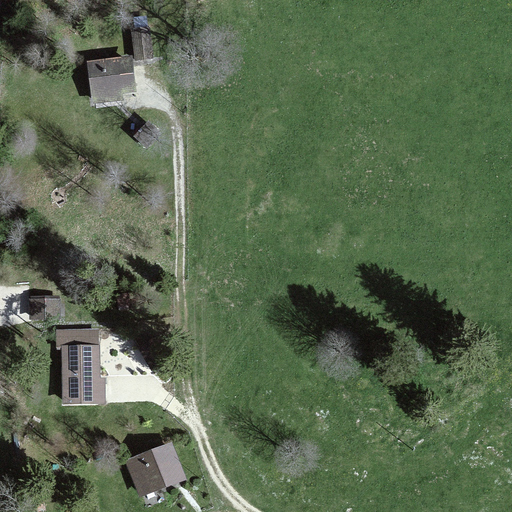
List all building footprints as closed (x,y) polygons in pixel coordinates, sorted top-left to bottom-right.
[(132,32),(133,65),(149,65),(148,32),(132,32)] [(126,65),(89,65),(89,92),(126,92),(126,65)] [(146,124),(134,137),(143,146),(156,133),(146,124)] [(57,303),(32,302),(31,316),(57,318),(57,303)] [(64,404),(84,404),(83,386),(96,386),(96,332),(58,332),(58,347),(64,347),(64,404)] [(142,355),(154,369),(160,367),(168,359),(169,353),(158,343),(151,343),(144,349),(142,355)] [(171,456),(132,472),(142,499),(182,484),(171,456)]
